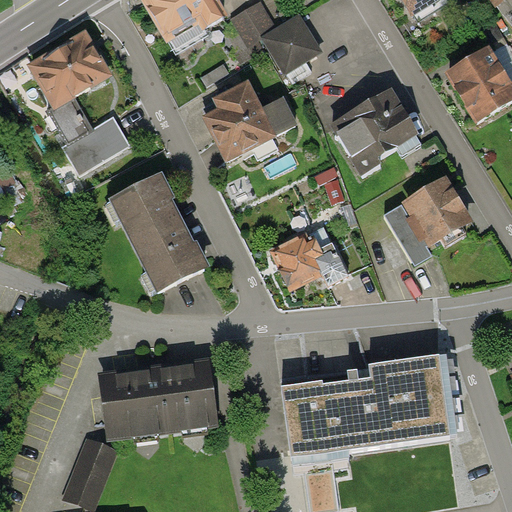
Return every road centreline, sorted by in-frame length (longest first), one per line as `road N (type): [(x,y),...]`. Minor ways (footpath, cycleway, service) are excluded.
road 1 (residential): [(103,0),(134,45),(270,327)]
road 2 (residential): [(270,327),(174,329),(116,317),(0,272)]
road 3 (residential): [(511,238),(366,0)]
road 4 (residential): [(455,308),(270,327)]
road 5 (residential): [(455,308),(511,478)]
